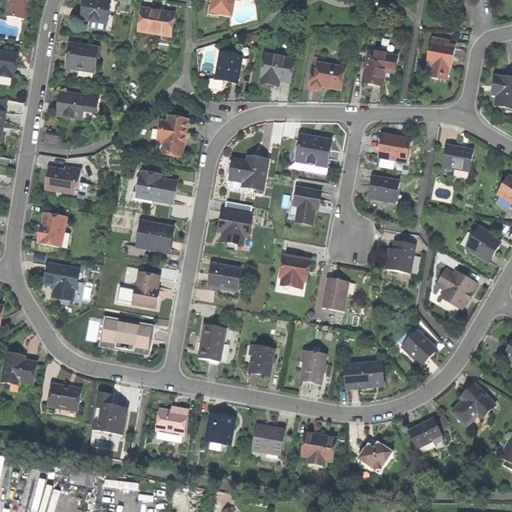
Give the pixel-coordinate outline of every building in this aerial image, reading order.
[(9,0),(6,18),(25,21),(28,3),(28,0),(9,0)] [(109,4),(85,0),(84,11),(82,21),(91,22),(106,25),(107,16),(109,4)] [(203,0),(204,2),(211,3),(210,7),(205,6),(203,16),(217,18),(217,15),(230,18),(233,0),(238,0),(239,0),(203,0)] [(158,14),(143,11),(139,32),(171,38),(175,17),(158,14)] [(111,17),(107,16),(106,25),(91,22),(90,28),(94,28),(93,31),(108,33),(111,17)] [(445,43),(431,41),(427,65),(432,66),(436,67),(434,77),(440,78),(446,79),(448,70),(451,70),(454,49),(449,48),(445,43)] [(97,52),(70,47),(68,59),(66,70),(93,75),(97,52)] [(369,53),(363,84),(374,86),(382,88),(385,74),(385,70),(395,71),(397,58),(369,53)] [(0,75),(14,78),(16,67),(17,57),(0,54),(0,75)] [(242,59),(220,55),(215,82),(226,84),(237,86),(242,59)] [(294,63),(265,58),(262,80),(263,80),(262,85),(272,87),(273,84),(276,85),(279,85),(279,83),(291,85),(294,63)] [(346,70),(318,65),(317,72),(312,71),(309,90),(322,92),(322,89),(323,87),(327,88),(330,88),(330,90),(342,93),(346,70)] [(505,106),(511,107),(511,81),(506,80),(495,79),(493,89),(497,90),(496,99),(495,107),(505,109),(505,106)] [(68,97),(61,96),(59,105),(57,118),(81,121),(84,100),(77,99),(77,98),(68,96),(68,97)] [(163,155),(182,158),(185,141),(189,122),(168,118),(166,124),(162,123),(158,142),(165,143),(163,155)] [(397,139),(383,136),(379,158),(406,163),(410,141),(397,139)] [(310,138),(302,137),(297,164),(327,170),(332,142),(310,138)] [(458,150),(447,148),(443,172),(453,174),(454,168),(463,170),(464,165),(471,166),(473,152),(458,150)] [(249,164),(240,162),(238,172),(235,171),(234,176),(233,181),(237,182),(235,190),(244,192),(245,186),(264,190),(269,163),(250,159),(249,164)] [(81,171),(64,168),(64,172),(64,174),(59,174),(60,171),(50,170),(48,179),(47,191),(75,194),(77,184),(79,184),(81,171)] [(136,193),(134,200),(148,203),(149,200),(174,205),(176,195),(178,184),(161,181),(154,180),(154,176),(143,174),(142,178),(141,178),(138,193),(136,193)] [(369,199),(395,204),(399,182),(373,177),(372,186),(369,199)] [(511,179),(509,178),(498,197),(511,204),(511,179)] [(304,225),(313,226),(316,211),(317,206),(320,206),(321,201),(322,193),(297,189),(294,207),(299,208),(297,220),(304,221),(304,225)] [(244,238),(245,233),(249,234),(252,217),(223,211),(221,223),(219,232),(223,232),(221,242),(243,246),(244,238)] [(40,246),(66,251),(69,237),(64,236),(67,220),(45,216),(43,227),(42,226),(41,232),(39,244),(40,244),(40,246)] [(160,249),(160,252),(170,254),(173,240),(175,229),(143,223),(139,245),(160,249)] [(497,250),(501,243),(492,238),(488,236),(489,233),(480,228),(467,249),(490,262),(497,250)] [(387,271),(411,275),(416,246),(396,243),(394,251),(394,256),(393,259),(389,259),(387,271)] [(292,287),(303,289),(304,283),(306,271),(309,271),(311,261),(304,260),(284,256),(282,269),(285,270),(283,278),(282,282),(292,284),(292,287)] [(54,291),(53,298),(60,299),(73,302),(75,290),(77,291),(80,271),(49,265),(46,285),(50,286),(53,288),(54,291)] [(221,285),(237,289),(241,271),(213,266),(211,277),(209,287),(220,289),(221,285)] [(477,283),(456,271),(454,274),(446,269),(437,286),(446,291),(441,298),(461,310),(468,298),(477,283)] [(160,277),(140,274),(138,287),(136,287),(132,305),(157,309),(159,297),(157,296),(158,293),(158,290),(160,277)] [(341,282),(329,280),(323,310),(345,313),(350,284),(341,282)] [(136,349),(148,352),(153,329),(107,320),(103,344),(116,346),(116,350),(125,352),(135,353),(136,349)] [(226,330),(205,326),(203,338),(199,359),(221,363),(226,330)] [(437,350),(418,332),(403,348),(422,365),(430,357),(437,350)] [(275,351),(257,348),(255,356),(253,356),(250,374),(261,375),(271,377),(275,351)] [(327,356),(310,353),(309,362),(306,362),(302,381),(310,383),(322,385),(327,356)] [(25,361),(20,360),(20,356),(8,354),(3,383),(12,385),(13,381),(21,383),(31,385),(35,363),(30,362),(25,361)] [(385,386),(382,363),(346,366),(348,390),(370,388),(385,386)] [(495,405),(476,385),(467,393),(470,395),(467,398),(463,401),(452,412),(466,427),(478,416),(484,410),(487,413),(495,405)] [(70,407),(79,408),(82,391),(65,388),(53,386),(49,407),(70,411),(70,407)] [(461,399),(463,401),(467,398),(470,395),(467,393),(461,399)] [(116,408),(110,406),(112,396),(100,394),(95,427),(110,430),(110,434),(123,436),(128,410),(116,408)] [(188,415),(187,415),(187,411),(181,410),(178,410),(177,414),(173,413),(162,411),(158,431),(184,436),(188,415)] [(481,419),(487,413),(484,410),(478,416),(481,419)] [(224,417),(211,414),(206,442),(232,447),(237,419),(224,417)] [(443,436),(434,419),(421,426),(410,432),(419,449),(434,441),(442,437),(443,436)] [(281,458),(286,431),(270,428),(258,426),(253,453),(281,458)] [(325,461),(333,462),(337,439),(321,436),(307,434),(302,457),(310,458),(309,461),(325,464),(325,461)] [(511,436),(511,437),(499,457),(506,461),(511,464),(511,436)] [(444,441),(442,437),(434,441),(436,445),(444,441)] [(379,474),(394,453),(379,443),(377,446),(375,446),(373,446),(369,445),(359,460),(379,474)] [(324,469),(325,464),(309,461),(308,466),(324,469)] [(7,502),(13,503),(16,480),(10,479),(7,502)]
